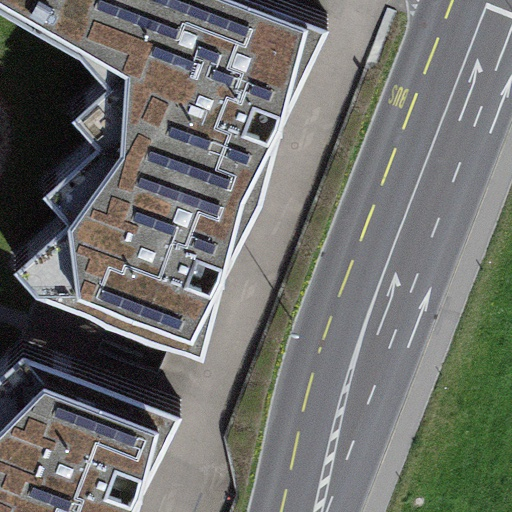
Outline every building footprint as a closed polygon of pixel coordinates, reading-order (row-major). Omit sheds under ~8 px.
[(7,0),(84,44),(107,22),(118,0),(7,0)] [(121,89),(110,118),(263,185),(281,112),(327,15),(289,0),(118,0),(107,22),(131,49),(106,73),(121,89)] [(223,264),(263,185),(110,118),(77,148),(92,165),(82,194),(49,224),(63,240),(48,284),(203,343),(223,264)] [(0,496),(38,511),(138,511),(181,399),(23,339),(0,359),(0,369),(11,381),(0,407),(0,496)] [(0,511),(38,511),(0,496),(0,511)]
